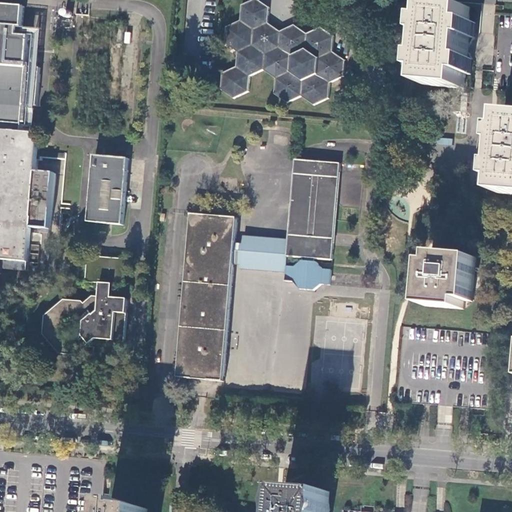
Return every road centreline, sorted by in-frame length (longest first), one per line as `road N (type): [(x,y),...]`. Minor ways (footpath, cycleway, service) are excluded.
road 1 (secondary): [(188,437),(511,464)]
road 2 (secondary): [(0,421),(188,437)]
